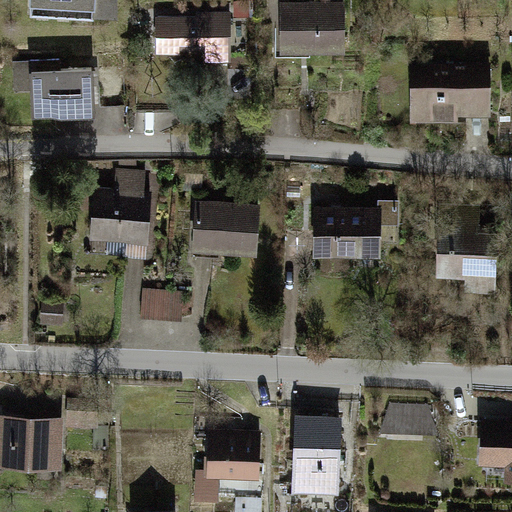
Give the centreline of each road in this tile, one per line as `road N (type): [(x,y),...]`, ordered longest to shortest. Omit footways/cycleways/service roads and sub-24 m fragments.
road 1 (residential): [(511,166),(284,145),(0,151)]
road 2 (residential): [(0,358),(511,378)]
